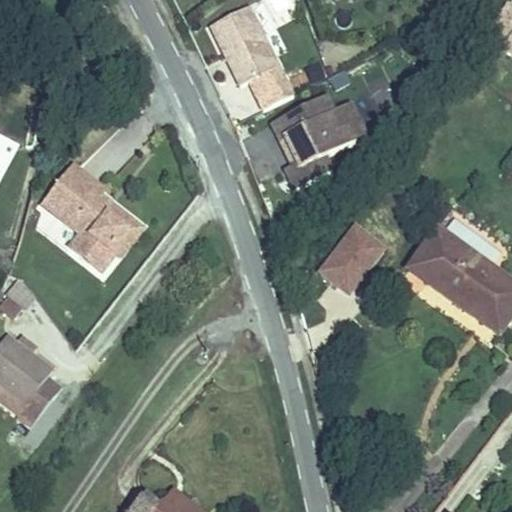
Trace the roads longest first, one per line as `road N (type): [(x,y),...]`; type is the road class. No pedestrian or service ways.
road 1 (residential): [(318,511),(249,253),(141,0)]
road 2 (unknown): [(67,511),(191,339),(224,311),(263,296)]
